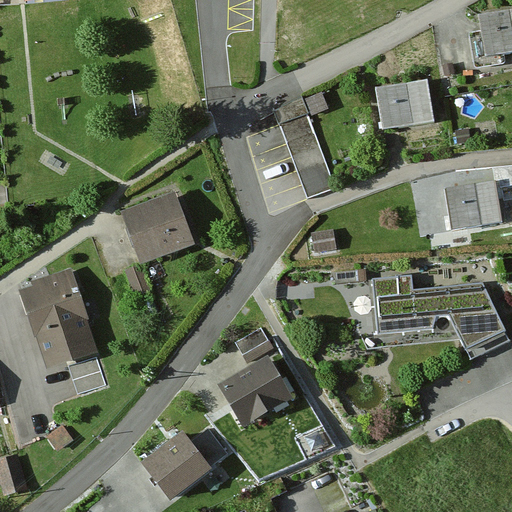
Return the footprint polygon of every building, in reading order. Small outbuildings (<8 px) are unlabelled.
[(320,5),(285,21),(299,53),(334,37),(320,5)] [(511,19),(473,25),(478,63),(511,58),(511,19)] [(429,86),(371,92),(375,133),(433,128),(429,86)] [(273,113),(300,195),(330,186),(309,122),(328,116),(322,97),(273,113)] [(487,188),(437,193),(441,231),(491,226),(487,188)] [(187,247),(175,203),(120,218),(132,263),(187,247)] [(411,275),(364,278),(365,343),(448,336),(460,354),(508,341),(478,283),(411,286),(411,275)] [(90,354),(70,284),(17,299),(37,368),(90,354)] [(258,351),(207,379),(234,428),(285,400),(258,351)] [(158,500),(199,469),(171,433),(131,463),(158,500)] [(14,449),(0,452),(0,466),(5,488),(27,483),(23,465),(18,466),(14,449)]
